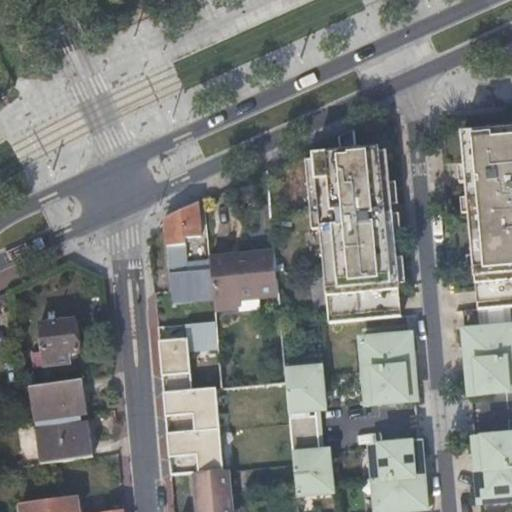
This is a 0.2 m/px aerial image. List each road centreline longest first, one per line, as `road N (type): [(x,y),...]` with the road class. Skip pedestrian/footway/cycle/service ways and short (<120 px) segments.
road 1 (residential): [(407,77),(444,511)]
road 2 (secondary): [(492,0),(116,170)]
road 3 (secondary): [(122,213),(407,77)]
road 4 (residential): [(148,511),(122,213)]
road 5 (residential): [(45,0),(106,125),(116,170)]
road 6 (secondary): [(0,261),(122,213)]
road 7 (secondary): [(116,170),(0,226)]
